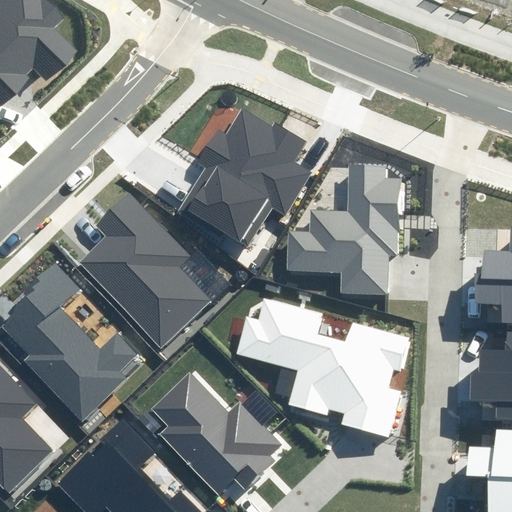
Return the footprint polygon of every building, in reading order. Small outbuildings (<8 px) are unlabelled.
[(0,0),(0,108),(37,72),(45,81),(76,51),(54,28),(65,17),(48,0),(0,0)] [(242,106),(227,130),(246,141),(226,173),(273,201),(272,204),(284,212),(308,171),(291,161),(303,142),(242,106)] [(247,246),(272,204),(273,201),(226,173),(246,141),(227,130),(218,125),(195,165),(207,172),(185,210),(247,246)] [(385,167),(353,165),(351,214),(309,212),(308,232),(286,231),(284,271),(341,274),(340,292),(388,294),(390,253),(397,253),(401,178),(385,178),(385,167)] [(191,257),(131,193),(98,224),(110,236),(81,262),(161,347),(211,300),(180,268),(191,257)] [(477,273),(476,282),(511,282),(511,227),(511,228),(511,250),(486,250),(486,273),(477,273)] [(81,289),(58,264),(0,318),(0,328),(85,418),(145,361),(119,333),(103,349),(63,306),(81,289)] [(237,277),(238,278),(239,279),(241,280),(243,280),(244,279),(246,278),(247,277),(247,275),(247,274),(246,272),(245,271),(243,270),(242,270),(240,270),(239,271),(238,272),(237,274),(237,275),(237,277)] [(511,324),(511,282),(476,282),(476,303),(486,303),(486,324),(511,324)] [(403,370),(410,341),(357,327),(352,346),(312,336),(317,317),(266,304),(262,322),(250,319),(240,355),(295,370),(286,406),(335,419),(333,427),(392,443),(405,393),(386,388),(392,367),(403,370)] [(471,379),(511,380),(511,331),(507,331),(507,350),(478,350),(478,376),(471,376),(471,379)] [(0,360),(0,482),(11,494),(58,450),(23,413),(37,399),(0,360)] [(226,406),(192,371),(153,409),(168,425),(160,433),(218,493),(234,477),(247,490),(278,460),(272,454),(284,443),(238,394),(226,406)] [(511,380),(471,379),(471,400),(480,400),(480,421),(511,421),(511,380)] [(151,452),(125,423),(60,482),(87,511),(101,511),(104,509),(106,511),(208,511),(184,486),(168,500),(136,466),(151,452)] [(487,480),(511,480),(511,431),(497,431),(496,448),(468,448),(467,480),(487,480)] [(41,486),(42,488),(43,489),(45,489),(47,489),(48,489),(50,488),(51,486),(51,485),(51,483),(50,482),(49,480),(47,480),(46,479),(44,480),(43,481),(42,482),(41,483),(41,485),(41,486)] [(511,511),(511,480),(487,480),(486,511),(511,511)]
